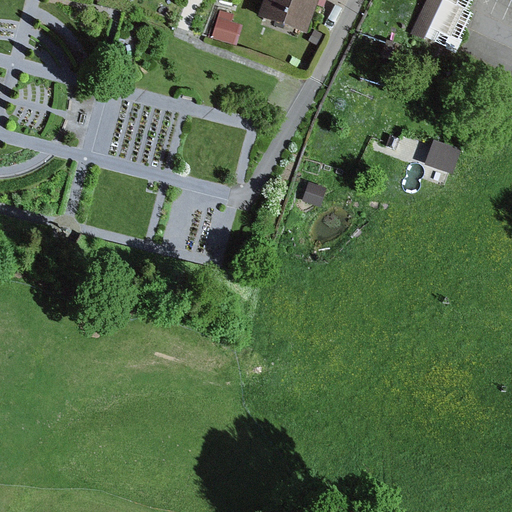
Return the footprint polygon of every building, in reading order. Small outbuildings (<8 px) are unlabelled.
[(318,0),(263,0),(257,19),(305,36),(318,0)] [(511,0),(426,0),(410,36),(423,41),(424,39),(428,40),(445,0),(511,0)] [(466,11),(471,0),(445,0),(428,40),(456,54),(473,14),(466,11)] [(219,11),(211,39),(233,46),(240,25),(231,23),(233,16),(219,11)] [(460,151),(432,142),(423,166),(451,176),(460,151)] [(325,189),(308,183),(302,202),(320,207),(325,189)]
